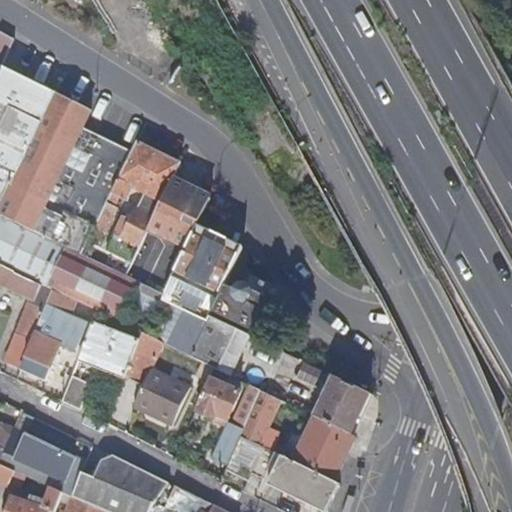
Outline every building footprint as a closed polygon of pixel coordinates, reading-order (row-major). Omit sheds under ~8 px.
[(15,39),(3,32),(1,37),(0,36),(0,73),(3,66),(15,39)] [(0,213),(58,94),(3,66),(0,73),(0,213)] [(92,111),(58,94),(0,213),(0,263),(4,266),(54,290),(68,297),(82,304),(99,312),(123,324),(138,290),(141,283),(83,255),(97,226),(109,203),(120,180),(134,151),(85,127),(92,111)] [(139,142),(134,151),(120,180),(164,201),(174,181),(183,164),(139,142)] [(157,217),(152,227),(190,246),(199,228),(213,200),(174,181),(164,201),(157,217)] [(109,203),(97,226),(109,232),(121,209),(109,203)] [(116,237),(141,249),(152,227),(157,217),(139,208),(132,221),(125,218),(116,237)] [(190,246),(166,295),(163,301),(201,320),(208,323),(211,317),(223,292),(243,250),(199,228),(190,246)] [(3,267),(0,274),(0,282),(10,288),(33,300),(5,364),(21,371),(47,307),(52,293),(3,267)] [(166,295),(141,283),(138,290),(163,301),(166,295)] [(211,317),(239,331),(255,338),(276,293),(255,283),(251,292),(241,287),(236,298),(223,292),(211,317)] [(61,313),(68,297),(54,290),(53,292),(47,307),(21,371),(46,382),(61,345),(76,351),(87,324),(61,313)] [(96,319),(99,312),(82,304),(79,310),(96,319)] [(211,317),(208,323),(192,357),(216,369),(239,331),(211,317)] [(208,323),(201,320),(186,354),(192,357),(208,323)] [(126,378),(140,344),(94,325),(80,360),(126,378)] [(166,344),(144,334),(140,344),(126,378),(143,387),(134,408),(172,426),(192,388),(154,369),(166,344)] [(62,403),(81,412),(91,384),(73,377),(62,403)] [(371,395),(336,377),(316,417),(354,436),(364,415),(371,395)] [(242,393),(212,379),(197,412),(217,421),(219,416),(230,421),(242,393)] [(262,391),(252,386),(234,425),(227,429),(213,457),(229,465),(242,436),(262,391)] [(287,403),(262,391),(242,436),(261,445),(278,407),(284,409),(287,403)] [(354,436),(316,417),(315,417),(294,462),(334,481),(354,436)] [(0,467),(0,468),(4,457),(14,431),(0,425),(0,467)] [(63,481),(58,493),(62,495),(71,499),(82,473),(86,464),(14,431),(4,457),(63,481)] [(242,436),(229,465),(222,481),(236,488),(241,477),(249,481),(251,476),(324,511),(327,511),(341,484),(334,481),(294,462),(261,445),(242,436)] [(151,511),(155,505),(170,485),(115,458),(103,464),(96,480),(82,473),(71,499),(100,511),(151,511)] [(0,484),(22,491),(27,479),(0,468),(0,467),(0,484)] [(226,511),(176,488),(171,499),(188,507),(185,511),(226,511)] [(55,511),(62,495),(58,493),(51,490),(44,510),(11,498),(6,511),(55,511)] [(100,511),(71,499),(62,495),(55,511),(100,511)]
